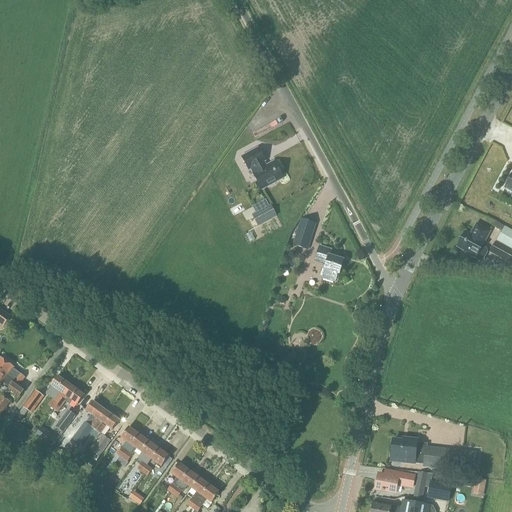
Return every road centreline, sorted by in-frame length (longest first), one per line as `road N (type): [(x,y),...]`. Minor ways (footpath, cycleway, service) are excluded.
road 1 (unclassified): [(398,289),(384,277),(235,0)]
road 2 (tertiary): [(252,469),(0,287)]
road 3 (secondary): [(398,289),(511,71)]
road 4 (secondary): [(340,511),(398,289)]
